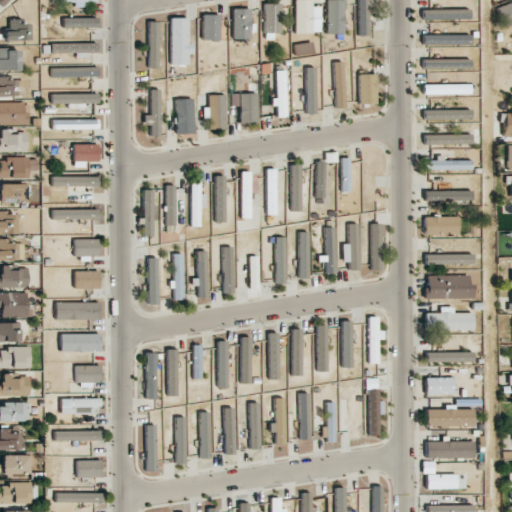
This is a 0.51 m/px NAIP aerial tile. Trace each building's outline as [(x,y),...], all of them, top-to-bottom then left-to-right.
[(320,33),(319,7),(311,7),(311,0),(323,0),(294,0),(295,33),(320,33)] [(342,0),(335,0),(325,0),(326,34),(343,34),(342,0)] [(356,0),(358,36),(368,35),(367,0),(356,0)] [(511,1),(496,8),(503,27),(511,23),(511,1)] [(281,3),(264,4),(264,33),(281,33),(281,3)] [(232,39),(250,39),(250,8),(232,9),(232,39)] [(422,20),(468,19),(468,9),(422,10),(422,20)] [(201,40),(218,40),(219,15),(202,15),(201,40)] [(97,18),(62,17),(62,27),(96,28),(97,18)] [(170,65),(189,64),(188,18),(169,18),(170,65)] [(4,40),(28,40),(28,24),(19,24),(19,19),(5,19),(4,40)] [(157,22),(147,22),(148,68),(157,68),(157,22)] [(468,34),(422,35),(422,45),(468,44),(468,34)] [(78,53),(96,53),(96,42),(50,43),(50,53),(78,53)] [(312,54),(312,42),(293,44),(294,55),(312,54)] [(0,70),(19,70),(19,49),(0,49),(0,70)] [(469,69),(468,59),(422,59),(422,69),(469,69)] [(344,108),(342,62),(333,62),(334,108),(344,108)] [(50,68),(51,78),(97,76),(97,67),(50,68)] [(314,67),(304,67),(305,114),(315,114),(314,67)] [(284,70),(273,71),(274,106),(275,106),(276,117),(286,117),(284,70)] [(375,103),(375,74),(358,74),(358,104),(375,103)] [(0,96),(16,96),(15,78),(0,78),(0,96)] [(468,94),(468,84),(423,85),(423,95),(468,94)] [(159,89),(149,89),(150,115),(143,115),(143,124),(149,124),(150,136),(160,136),(159,89)] [(51,104),(67,103),(67,108),(81,108),(81,104),(97,103),(97,93),(51,94),(51,104)] [(256,93),(238,94),(239,124),(257,123),(256,93)] [(207,95),(208,129),(225,129),(224,95),(207,95)] [(176,134),(193,133),(192,98),(174,99),(176,134)] [(0,123),(28,124),(28,103),(0,102),(0,123)] [(469,119),(469,109),(423,110),(423,119),(469,119)] [(97,119),(51,120),(51,129),(97,129),(97,119)] [(0,151),(25,152),(26,130),(0,130),(0,151)] [(423,135),(423,144),(470,144),(470,134),(423,135)] [(97,161),(97,144),(72,144),(73,162),(97,161)] [(470,170),(470,161),(442,160),(442,156),(434,156),(434,160),(423,160),(423,170),(470,170)] [(0,177),(27,178),(27,170),(36,170),(36,158),(0,158),(0,177)] [(324,162),(315,162),(314,198),(323,198),(324,162)] [(289,165),(290,212),(300,211),(299,165),(289,165)] [(274,169),(264,169),(265,214),(275,214),(274,169)] [(249,218),(250,171),(240,171),(240,218),(249,218)] [(97,185),(97,176),(51,177),(51,187),(97,185)] [(215,222),(225,222),(224,176),(214,176),(215,222)] [(190,227),(199,227),(199,208),(204,208),(205,193),(200,193),(200,180),(190,180),(190,227)] [(25,184),(0,184),(0,203),(25,203),(25,184)] [(174,185),(164,185),(165,232),(175,232),(174,185)] [(152,190),(142,190),(143,236),(159,236),(158,232),(152,232),(152,190)] [(51,207),(51,219),(98,218),(98,209),(89,209),(89,206),(51,207)] [(0,232),(15,233),(15,212),(0,211),(0,232)] [(457,216),(423,217),(424,235),(457,234),(457,216)] [(380,223),(369,224),(371,270),(381,270),(380,223)] [(347,270),(358,270),(356,224),(347,224),(347,244),(342,244),(342,262),(347,262),(347,270)] [(324,274),(334,274),(333,227),(323,228),(324,274)] [(308,232),(298,232),(297,278),(307,278),(308,232)] [(284,237),(274,237),(274,284),(284,284),(284,237)] [(0,260),(22,260),(22,243),(8,243),(8,239),(0,238),(0,260)] [(98,239),(73,239),(73,257),(98,256),(98,239)] [(231,247),(221,247),(222,294),(232,293),(231,247)] [(196,285),(197,298),(207,297),(205,251),(195,251),(196,285)] [(172,300),(182,300),(183,254),(173,254),(172,300)] [(425,254),(425,264),(471,264),(471,254),(425,254)] [(258,288),(257,256),(248,257),(249,288),(258,288)] [(147,304),(157,304),(156,258),(146,258),(147,304)] [(0,287),(27,287),(26,266),(1,267),(1,277),(0,276),(0,287)] [(73,289),(98,289),(98,271),(73,271),(73,289)] [(470,298),(470,275),(425,276),(426,299),(470,298)] [(27,317),(26,292),(0,292),(0,313),(0,317),(27,317)] [(99,302),(55,302),(54,319),(98,319),(99,302)] [(450,313),(450,307),(439,307),(439,313),(424,313),(425,331),(471,330),(471,312),(450,313)] [(368,364),(377,363),(377,339),(383,339),(383,331),(377,331),(377,317),(367,317),(368,364)] [(341,368),(351,367),(350,321),(340,321),(341,368)] [(0,342),(19,342),(18,322),(0,322),(0,342)] [(325,325),(315,325),(317,372),(327,371),(325,325)] [(300,329),(290,329),(291,376),(301,375),(300,329)] [(59,334),(60,352),(100,351),(99,333),(59,334)] [(267,333),(269,379),(278,379),(276,333),(267,333)] [(239,383),(249,384),(250,337),(240,337),(239,383)] [(217,388),(227,387),(226,341),(216,341),(217,388)] [(202,345),(191,345),(192,379),(201,379),(200,360),(203,359),(202,345)] [(0,368),(29,367),(28,347),(0,348),(0,368)] [(175,349),(165,350),(166,396),(176,396),(175,349)] [(472,352),(425,352),(425,362),(471,362),(472,352)] [(155,399),(154,353),(144,353),(144,399),(155,399)] [(75,382),(99,382),(99,365),(75,366),(75,382)] [(0,395),(28,395),(27,374),(1,375),(1,386),(0,385),(0,395)] [(425,395),(453,394),(452,377),(424,378),(425,395)] [(367,435),(378,436),(378,406),(377,406),(378,390),(368,390),(367,435)] [(299,439),(309,439),(308,393),(298,393),(299,439)] [(94,414),(94,407),(99,407),(99,398),(59,398),(60,414),(94,414)] [(284,398),(273,398),(273,432),(274,432),(274,444),(284,444),(284,398)] [(363,402),(349,401),(349,435),(363,436),(363,402)] [(249,449),(259,449),(258,402),(248,403),(249,449)] [(325,427),(322,427),(322,442),(334,442),(333,402),(325,403),(325,427)] [(0,420),(27,421),(27,404),(0,403),(0,420)] [(224,454),(234,454),(232,408),(222,408),(224,454)] [(471,409),(425,409),(426,427),(471,426),(471,409)] [(199,459),(208,459),(208,412),(198,412),(199,459)] [(183,464),(184,417),(174,417),(174,463),(183,464)] [(145,471),(155,471),(154,425),(144,425),(145,471)] [(18,434),(9,434),(9,429),(0,428),(0,449),(18,450),(18,434)] [(54,441),(100,440),(100,430),(53,431),(54,441)] [(425,442),(425,459),(472,457),(471,441),(425,442)] [(27,455),(0,455),(0,475),(28,475),(27,455)] [(75,461),(76,477),(101,477),(100,460),(75,461)] [(456,474),(425,475),(425,489),(456,489),(456,474)] [(30,504),(30,483),(1,483),(1,503),(30,504)] [(371,511),(381,511),(381,486),(371,486),(371,511)] [(334,511),(344,511),(344,487),(334,488),(334,511)] [(54,492),(54,502),(101,503),(101,493),(54,492)] [(300,493),(300,511),(310,511),(310,493),(300,493)] [(270,498),(269,511),(280,511),(280,498),(270,498)] [(238,511),(247,511),(248,503),(238,503),(238,511)]
